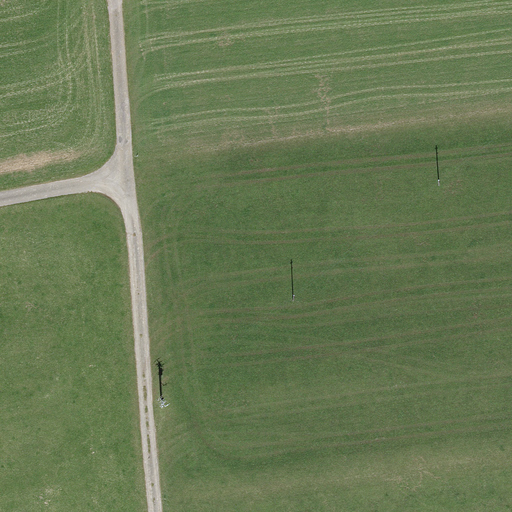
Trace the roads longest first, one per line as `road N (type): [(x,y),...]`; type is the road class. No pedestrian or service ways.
road 1 (track): [(154,511),(122,175)]
road 2 (track): [(0,197),(122,175),(110,0)]
